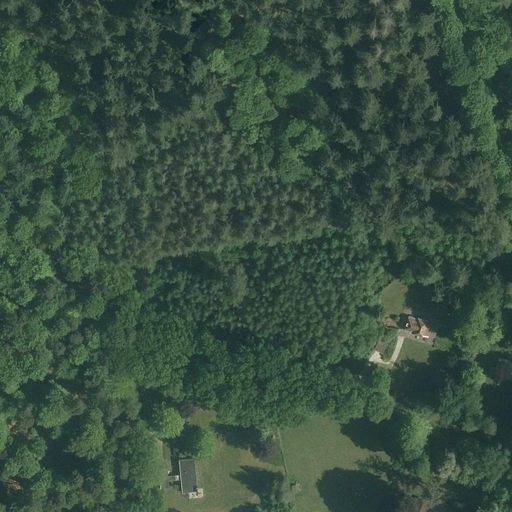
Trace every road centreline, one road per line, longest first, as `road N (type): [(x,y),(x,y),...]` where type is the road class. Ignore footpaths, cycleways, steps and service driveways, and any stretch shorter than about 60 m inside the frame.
road 1 (unknown): [(510,448),(453,431),(408,402),(168,410),(146,449)]
road 2 (track): [(511,154),(455,0)]
